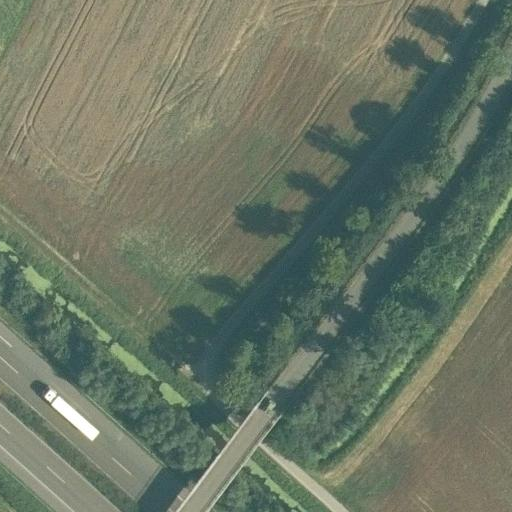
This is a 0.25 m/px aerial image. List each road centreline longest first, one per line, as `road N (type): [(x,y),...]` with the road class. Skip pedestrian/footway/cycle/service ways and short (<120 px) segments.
road 1 (track): [(341,511),(206,389),(203,357),(411,118),(484,0)]
road 2 (unclassified): [(511,54),(411,221),(181,511)]
road 3 (track): [(206,389),(0,205)]
road 4 (motorway): [(172,511),(0,359)]
road 5 (motorway): [(0,424),(99,511)]
